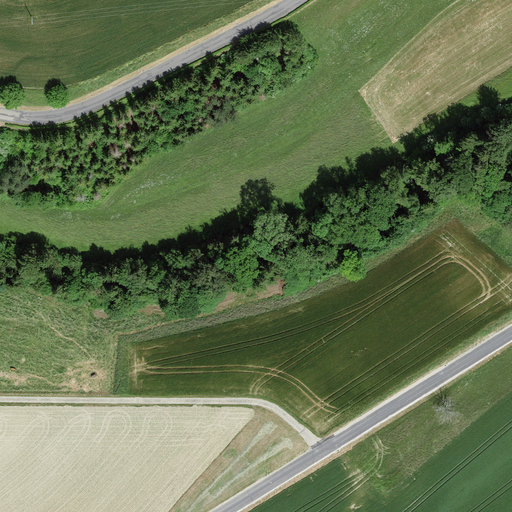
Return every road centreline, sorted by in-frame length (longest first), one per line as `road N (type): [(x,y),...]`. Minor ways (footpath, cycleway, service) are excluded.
road 1 (track): [(323,450),(282,412),(254,400),(0,400)]
road 2 (tertiary): [(511,333),(224,511)]
road 3 (tertiary): [(0,113),(76,111),(297,0)]
